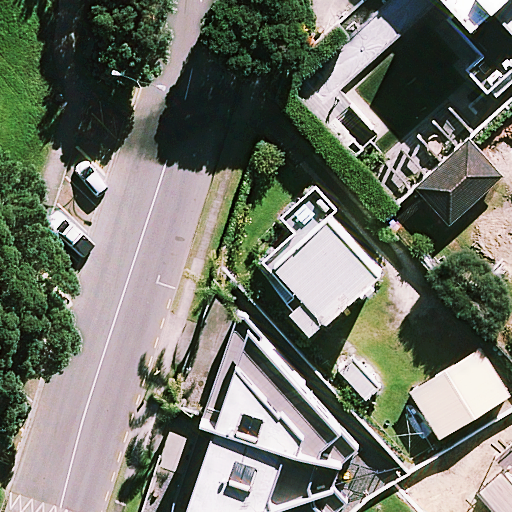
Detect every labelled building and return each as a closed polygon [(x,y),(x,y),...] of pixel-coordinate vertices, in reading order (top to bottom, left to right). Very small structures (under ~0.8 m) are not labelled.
[(511,0),(455,0),(464,9),(454,19),(483,52),(470,64),(494,90),(511,73),(511,0)] [(415,183),(449,221),(504,171),(469,134),(415,183)] [(511,144),(501,154),(511,166),(511,144)] [(318,329),(385,268),(334,213),(344,204),(323,181),(288,213),(301,227),(269,255),(270,275),(318,329)] [(200,431),(169,422),(142,511),(353,511),(403,468),(271,320),(243,288),(210,305),(180,402),(207,410),(200,431)] [(511,391),(511,388),(484,345),(415,389),(444,435),(511,391)] [(353,352),(337,367),(368,401),(384,385),(353,352)] [(511,511),(511,463),(509,460),(464,500),(474,511),(431,511),(430,511),(428,511),(511,511)]
